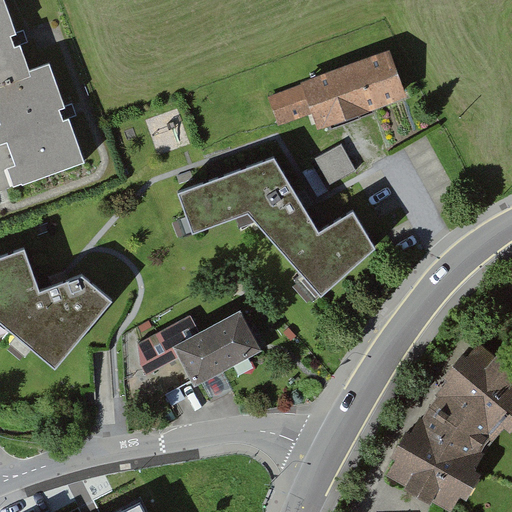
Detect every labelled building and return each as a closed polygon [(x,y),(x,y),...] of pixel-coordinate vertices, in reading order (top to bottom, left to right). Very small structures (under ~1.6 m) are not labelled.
[(4,0),(0,0),(0,85),(33,74),(31,70),(22,44),(16,46),(11,34),(16,32),(4,0)] [(67,105),(51,62),(31,70),(33,74),(0,85),(0,115),(1,119),(0,119),(0,143),(8,141),(15,161),(7,164),(15,186),(87,160),(71,116),(66,118),(62,107),(67,105)] [(311,144),(401,111),(384,65),(293,97),(295,100),(260,113),(257,104),(232,113),(237,122),(230,126),(240,150),(271,139),(272,142),(304,132),(311,144)] [(345,141),(317,155),(331,183),(359,169),(345,141)] [(271,157),(176,191),(190,231),(245,209),(318,295),(374,247),(350,209),(317,232),(271,157)] [(0,254),(0,322),(50,365),(108,299),(79,275),(36,291),(20,247),(0,254)] [(511,260),(499,267),(511,291),(511,260)] [(193,385),(260,346),(237,307),(170,346),(193,385)] [(495,446),(510,426),(511,427),(511,363),(483,339),(472,352),(466,349),(445,374),(450,378),(438,391),(442,395),(416,428),(409,426),(394,456),(399,457),(391,473),(410,482),(408,488),(433,503),(436,498),(458,509),(464,496),(473,499),(487,472),(482,469),(495,446)] [(92,511),(87,502),(66,511),(92,511)]
